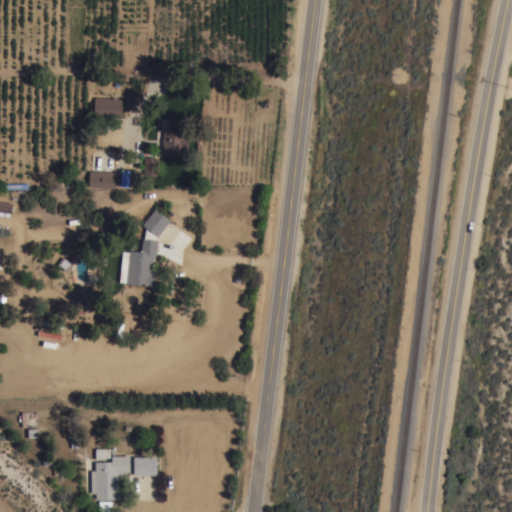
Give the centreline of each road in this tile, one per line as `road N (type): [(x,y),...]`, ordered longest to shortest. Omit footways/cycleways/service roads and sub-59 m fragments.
road 1 (residential): [(429,511),(502,0)]
road 2 (secondary): [(251,511),(316,0)]
